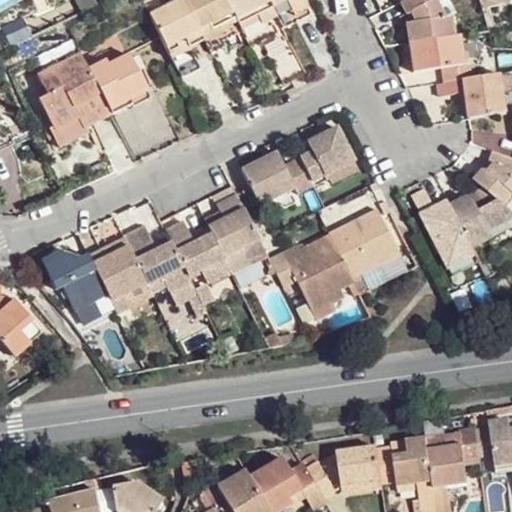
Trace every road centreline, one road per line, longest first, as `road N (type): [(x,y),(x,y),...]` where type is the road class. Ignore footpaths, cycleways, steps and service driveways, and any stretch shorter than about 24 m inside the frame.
road 1 (secondary): [(0,436),(511,362)]
road 2 (residential): [(0,232),(43,229),(368,75)]
